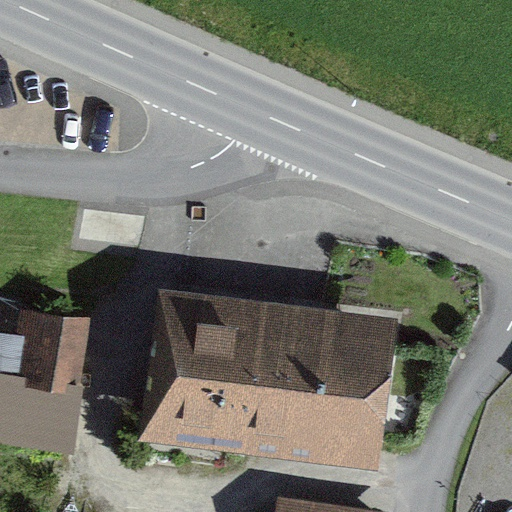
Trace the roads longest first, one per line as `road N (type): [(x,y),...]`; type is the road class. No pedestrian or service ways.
road 1 (residential): [(0,168),(178,175),(268,117)]
road 2 (primary): [(8,0),(268,117)]
road 3 (primary): [(268,117),(511,226)]
road 4 (residential): [(436,511),(439,445),(511,306)]
